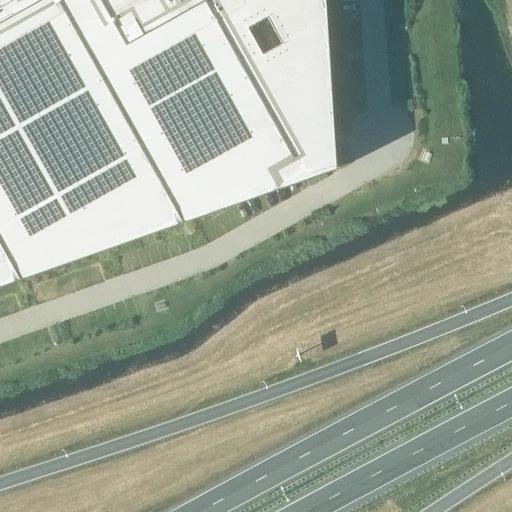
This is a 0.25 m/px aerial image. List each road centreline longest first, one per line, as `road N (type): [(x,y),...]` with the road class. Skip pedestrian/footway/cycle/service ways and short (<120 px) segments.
road 1 (trunk): [(511,301),(282,391),(0,486)]
road 2 (trunk): [(511,346),(201,511)]
road 3 (trunk): [(312,511),(511,405)]
road 4 (unknown): [(356,0),(359,154)]
